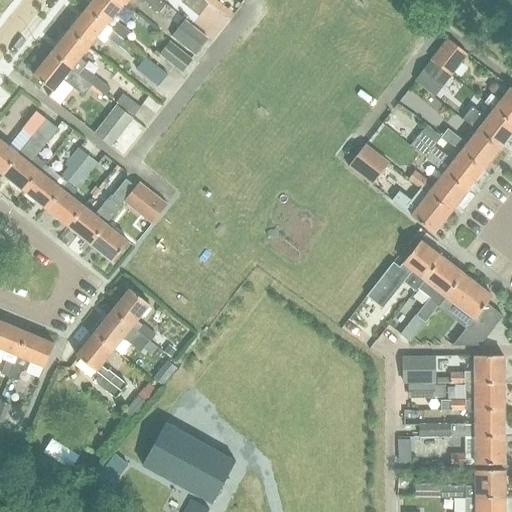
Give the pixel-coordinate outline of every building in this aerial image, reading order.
[(117,0),(92,0),(85,9),(105,26),(123,4),(117,0)] [(117,0),(123,4),(124,5),(128,0),(137,0),(142,3),(143,1),(157,13),(158,12),(168,20),(174,13),(158,0),(117,0)] [(180,0),(179,2),(196,16),(205,5),(198,0),(180,0)] [(200,0),(227,21),(232,14),(214,0),(200,0)] [(85,9),(67,31),(87,47),(96,37),(102,42),(106,37),(117,46),(122,40),(111,31),(105,26),(85,9)] [(207,39),(183,21),(170,37),(194,56),(207,39)] [(117,23),(111,31),(122,40),(128,32),(117,23)] [(87,47),(67,31),(50,53),(91,85),(104,95),(109,88),(82,67),(86,63),(79,58),(87,47)] [(467,54),(448,39),(431,60),(450,75),(467,54)] [(168,42),(157,55),(180,73),(190,60),(168,42)] [(50,53),(32,75),(52,91),(47,98),(58,106),(73,88),(82,96),(91,85),(50,53)] [(157,87),(166,75),(145,57),(135,69),(157,87)] [(430,61),(414,81),(433,97),(449,77),(430,61)] [(493,110),(511,125),(511,89),(510,88),(500,102),(490,94),(483,102),(493,110)] [(133,116),(139,107),(122,94),(115,103),(133,116)] [(103,96),(95,108),(121,130),(130,117),(103,96)] [(511,131),(511,125),(493,110),(486,119),(471,107),(461,119),(477,131),(499,149),(511,131)] [(33,113),(20,129),(24,132),(31,137),(43,122),(33,113)] [(17,154),(1,174),(23,192),(39,172),(44,165),(33,157),(56,129),(45,120),(43,122),(31,137),(22,148),(17,154)] [(431,150),(441,138),(426,126),(410,147),(436,167),(442,159),(431,150)] [(447,130),(441,138),(459,153),(460,152),(482,169),(499,149),(477,131),(466,145),(447,130)] [(17,154),(0,140),(0,173),(1,174),(17,154)] [(364,145),(347,166),(371,185),(387,163),(364,145)] [(44,165),(39,172),(23,192),(45,210),(61,189),(66,183),(87,157),(77,149),(65,165),(67,167),(59,177),(44,165)] [(465,191),(482,169),(460,152),(459,153),(453,161),(445,155),(442,159),(436,167),(443,173),(465,191)] [(87,157),(66,183),(72,188),(81,177),(84,179),(96,163),(87,157)] [(414,171),(408,179),(419,188),(427,194),(449,212),(465,191),(443,173),(431,189),(423,183),(426,180),(414,171)] [(83,207),(67,227),(89,245),(105,225),(124,201),(135,187),(125,180),(109,199),(108,198),(94,216),(83,207)] [(135,187),(124,201),(152,223),(167,205),(139,182),(135,187)] [(61,189),(45,210),(67,227),(83,207),(72,198),(77,192),(72,188),(66,183),(61,189)] [(398,191),(391,201),(410,215),(432,233),(449,212),(427,194),(417,206),(398,191)] [(105,225),(89,245),(111,263),(127,242),(105,225)] [(389,266),(365,297),(381,309),(401,283),(414,293),(416,291),(424,281),(441,258),(419,241),(395,271),(389,266)] [(424,281),(416,291),(428,301),(416,317),(423,323),(424,323),(437,307),(444,297),(462,275),(441,258),(424,281)] [(462,275),(444,297),(472,319),(464,329),(451,346),(478,346),(502,316),(486,303),(491,297),(462,275)] [(149,306),(128,290),(110,312),(136,333),(137,332),(149,342),(155,334),(142,325),(141,326),(136,322),(149,306)] [(110,312),(93,334),(113,351),(123,339),(132,346),(134,344),(140,349),(147,341),(136,333),(131,329),(110,312)] [(414,316),(399,335),(408,342),(423,323),(416,317),(414,316)] [(1,322),(0,323),(0,360),(1,359),(5,361),(0,373),(7,377),(26,333),(1,322)] [(39,377),(52,344),(26,333),(7,377),(16,381),(21,370),(39,377)] [(113,351),(93,334),(75,357),(101,377),(95,385),(114,400),(125,386),(107,371),(106,372),(100,367),(113,351)] [(167,345),(162,352),(169,357),(174,351),(167,345)] [(433,356),(403,356),(403,385),(407,385),(433,385),(433,356)] [(463,374),(449,374),(449,384),(464,384),(473,384),(502,384),(502,356),(473,356),(473,372),(463,372),(463,374)] [(159,369),(153,377),(163,385),(169,377),(159,369)] [(464,401),(440,401),(440,411),(474,411),(503,410),(502,384),(473,384),(464,384),(464,388),(464,401)] [(433,385),(407,385),(407,400),(433,400),(444,400),(444,389),(444,385),(433,385)] [(144,387),(138,394),(146,401),(152,394),(144,387)] [(137,396),(123,413),(131,420),(145,402),(137,396)] [(10,405),(0,401),(0,426),(1,427),(10,405)] [(474,425),(418,425),(418,438),(464,438),(474,437),(503,437),(503,410),(474,411),(474,425)] [(211,505),(234,462),(163,424),(141,467),(211,505)] [(464,455),(450,455),(450,465),(503,464),(503,437),(474,437),(464,438),(464,455)] [(410,451),(398,452),(398,463),(410,463),(410,451)] [(417,453),(417,465),(439,465),(439,453),(417,453)] [(113,455),(95,479),(108,489),(127,465),(113,455)] [(438,485),(413,485),(414,498),(414,499),(464,498),(475,498),(504,497),(503,470),(475,471),(475,487),(450,487),(438,487),(438,485)] [(464,511),(503,511),(504,497),(475,498),(464,498),(464,511)] [(207,511),(209,509),(190,500),(183,511),(207,511)]
